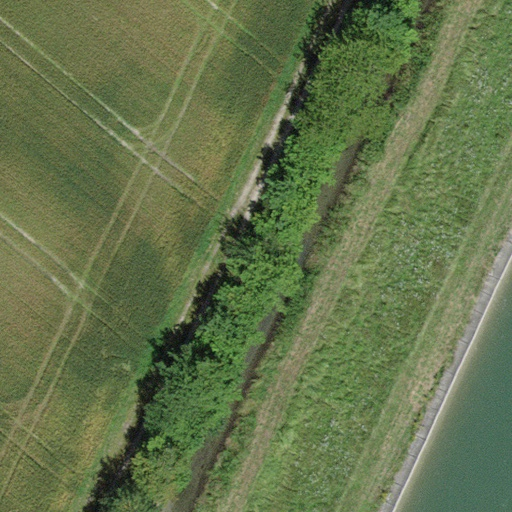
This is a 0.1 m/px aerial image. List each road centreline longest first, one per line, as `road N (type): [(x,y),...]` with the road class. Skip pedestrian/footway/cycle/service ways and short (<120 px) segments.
road 1 (track): [(324,0),(82,511)]
road 2 (track): [(511,248),(383,511)]
